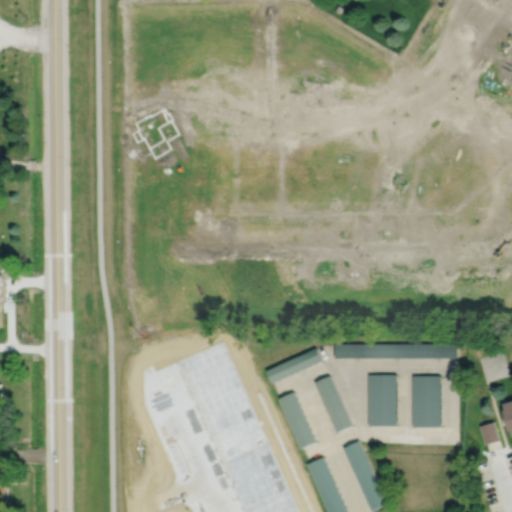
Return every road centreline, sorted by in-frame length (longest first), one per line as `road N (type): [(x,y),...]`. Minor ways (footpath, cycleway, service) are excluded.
road 1 (residential): [(53,0),(59,511)]
road 2 (residential): [(499,0),(440,90),(408,114),(253,116),(216,101)]
